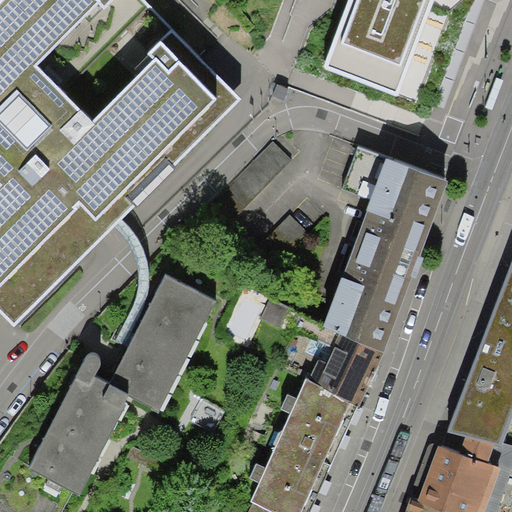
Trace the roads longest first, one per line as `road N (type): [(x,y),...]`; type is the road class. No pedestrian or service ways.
road 1 (residential): [(492,176),(306,115),(271,125),(29,366),(0,408)]
road 2 (secondary): [(362,511),(492,176)]
